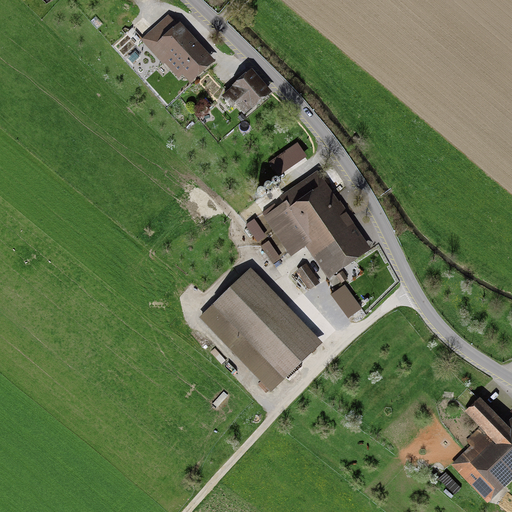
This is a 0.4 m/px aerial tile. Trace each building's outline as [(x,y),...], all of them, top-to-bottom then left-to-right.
[(192,77),(209,61),(168,18),(143,40),(165,62),(173,55),(192,77)] [(266,93),(234,57),(228,62),(241,77),(221,95),(230,104),(234,100),(245,112),(266,93)] [(332,272),(364,250),(315,176),(283,196),(291,207),(270,221),(289,250),(309,237),(327,265),(332,272)] [(323,347),(247,271),(201,317),(232,348),(236,344),(280,389),(323,347)] [(346,286),(333,295),(348,316),(361,307),(346,286)] [(511,465),(511,425),(508,429),(480,399),(468,411),(485,429),(470,443),(474,448),(455,465),(487,499),(500,486),(495,481),(511,465)]
